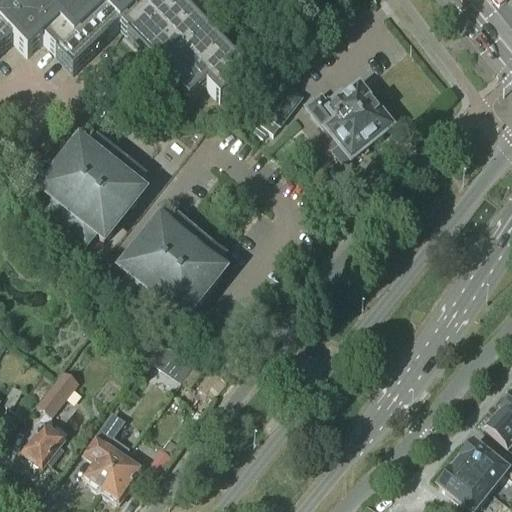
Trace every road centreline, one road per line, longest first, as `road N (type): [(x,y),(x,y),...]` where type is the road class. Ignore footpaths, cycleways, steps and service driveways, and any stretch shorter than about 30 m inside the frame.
road 1 (tertiary): [(511,148),(224,511)]
road 2 (tertiary): [(299,511),(511,229)]
